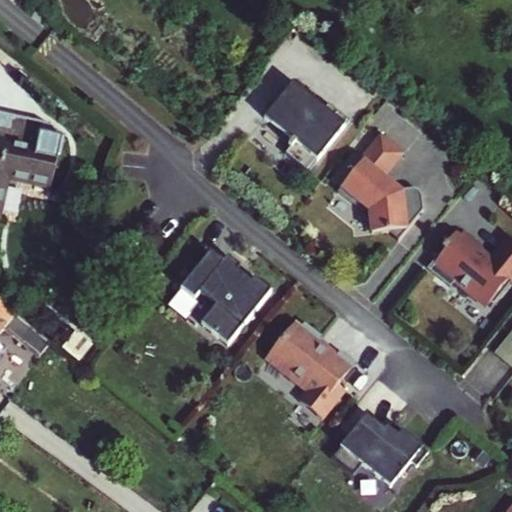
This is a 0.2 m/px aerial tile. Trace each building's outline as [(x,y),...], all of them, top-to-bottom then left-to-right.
[(295,79),(268,114),(321,157),(348,123),(295,79)] [(0,215),(7,180),(53,189),(64,139),(43,134),(45,124),(11,116),(9,127),(0,125),(0,215)] [(408,152),(382,132),(341,187),(369,211),(373,235),(411,226),(408,187),(391,174),(408,152)] [(462,230),(430,269),(491,312),(511,286),(511,236),(508,235),(491,253),(462,230)] [(213,249),(183,282),(198,294),(203,288),(219,302),(206,320),(232,341),(274,287),(256,274),(254,279),(239,265),(241,261),(230,253),(225,257),(213,249)] [(0,303),(0,357),(5,352),(0,347),(0,339),(8,330),(42,358),(52,345),(0,303)] [(296,321),(265,360),(307,391),(300,401),(325,418),(349,388),(341,382),(354,366),(296,321)] [(511,331),(497,352),(511,362),(511,331)] [(369,412),(343,443),(395,484),(425,443),(405,428),(402,431),(389,422),(387,425),(369,412)]
